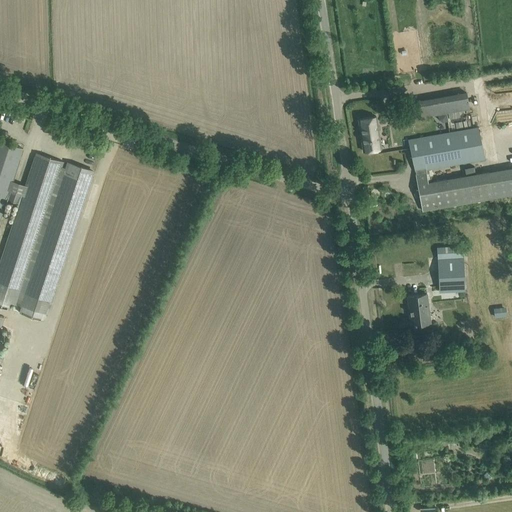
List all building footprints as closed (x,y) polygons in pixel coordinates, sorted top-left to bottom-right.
[(404,102),(407,120),(470,109),(466,92),(404,102)] [(376,116),(369,117),(359,119),(364,151),(381,149),(376,116)] [(479,127),(409,139),(422,210),(511,195),(511,166),(475,173),(466,175),(428,182),(426,170),(485,158),(479,127)] [(0,217),(6,200),(19,204),(0,262),(0,305),(9,309),(12,303),(16,304),(20,292),(24,294),(20,305),(22,305),(20,313),(42,320),(44,312),(90,170),(67,163),(65,167),(62,166),(64,162),(63,162),(36,153),(25,185),(22,184),(12,181),(23,148),(0,141),(0,217)] [(474,166),(464,168),(466,175),(475,173),(474,166)] [(461,246),(436,247),(439,293),(453,292),(454,299),(464,299),(461,258),(462,258),(461,246)] [(427,294),(418,295),(408,296),(411,325),(431,322),(427,294)] [(506,307),(494,308),(495,316),(507,315),(506,307)] [(0,375),(0,376),(0,394),(6,397),(12,379),(0,375)]
